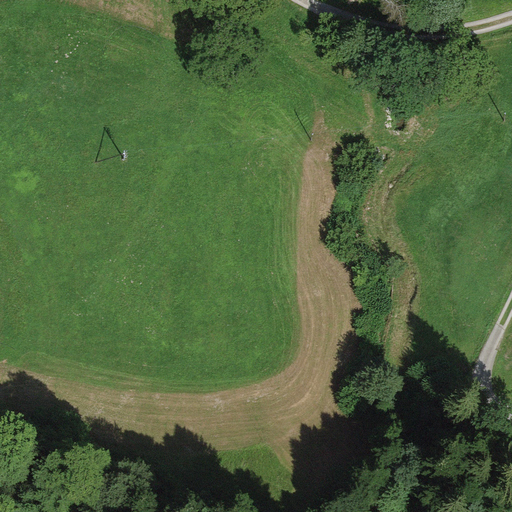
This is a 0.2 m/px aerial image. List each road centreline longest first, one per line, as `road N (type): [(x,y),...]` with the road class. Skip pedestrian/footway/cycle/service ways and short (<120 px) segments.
road 1 (track): [(304,0),(344,18),(429,34),(511,18)]
road 2 (track): [(511,303),(482,381),(491,409),(511,413)]
